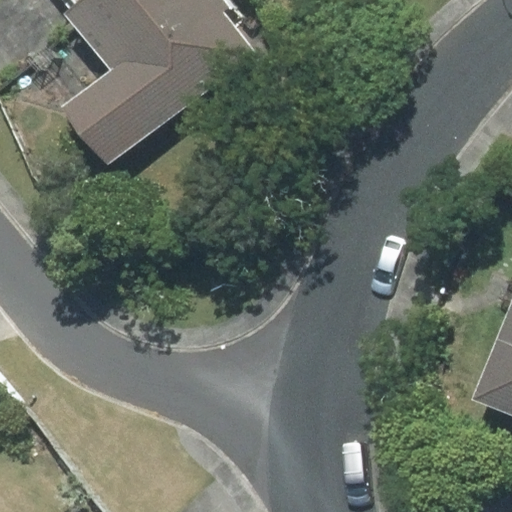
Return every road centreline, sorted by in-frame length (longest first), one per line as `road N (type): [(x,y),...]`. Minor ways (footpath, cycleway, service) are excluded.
road 1 (residential): [(511,31),(421,144),(384,213),(352,287),(323,431)]
road 2 (residential): [(0,259),(100,356),(323,431)]
